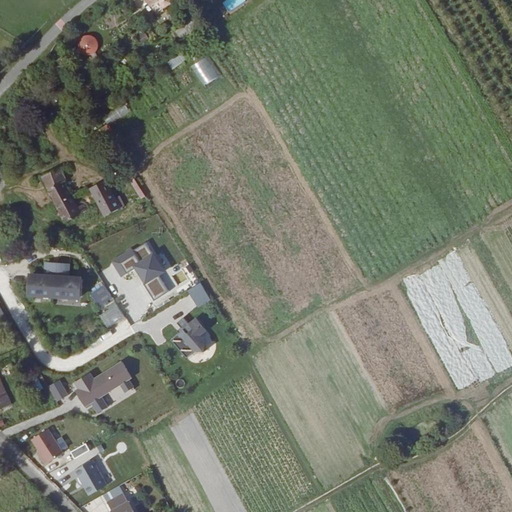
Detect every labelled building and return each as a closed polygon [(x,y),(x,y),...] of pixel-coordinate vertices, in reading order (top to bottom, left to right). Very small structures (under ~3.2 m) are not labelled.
[(188,22),(176,31),(181,38),(193,29),(188,22)] [(201,28),(190,35),(194,41),(205,35),(201,28)] [(90,55),(93,53),(97,50),(97,43),(95,38),(92,36),(87,35),(84,36),(81,38),(78,42),(78,45),(78,50),(80,52),(83,53),(85,56),(90,55)] [(181,53),(167,62),(172,70),(186,60),(181,53)] [(204,90),(222,81),(208,55),(190,65),(204,90)] [(54,61),(63,72),(68,68),(60,57),(54,61)] [(0,78),(10,69),(0,59),(0,78)] [(119,119),(129,111),(122,104),(113,112),(119,119)] [(75,222),(97,211),(93,203),(87,206),(75,182),(78,181),(70,166),(50,176),(75,222)] [(133,178),(128,181),(140,200),(145,196),(133,178)] [(118,179),(100,188),(104,196),(110,194),(117,209),(129,203),(118,179)] [(111,261),(120,277),(133,271),(153,301),(170,289),(161,276),(167,271),(150,240),(131,248),(111,261)] [(44,274),(27,273),(27,295),(81,297),(81,277),(69,276),(69,264),(44,262),(44,274)] [(199,282),(187,291),(198,307),(210,299),(199,282)] [(101,311),(115,302),(103,285),(90,294),(101,311)] [(115,304),(98,315),(107,328),(124,317),(115,304)] [(0,306),(0,328),(8,324),(0,306)] [(179,331),(171,340),(186,358),(194,352),(203,353),(217,340),(195,317),(179,331)] [(75,391),(86,406),(93,403),(98,413),(108,407),(102,397),(120,385),(126,392),(132,387),(129,380),(132,379),(121,361),(94,378),(90,373),(75,383),(78,388),(75,391)] [(47,386),(56,401),(68,395),(59,379),(47,386)] [(10,390),(6,380),(1,382),(0,381),(0,412),(10,408),(4,393),(10,390)] [(49,429),(31,439),(45,466),(63,452),(49,429)] [(85,443),(70,451),(74,459),(89,451),(85,443)] [(91,461),(75,470),(89,496),(106,484),(91,461)] [(138,511),(125,492),(109,500),(114,511),(138,511)]
